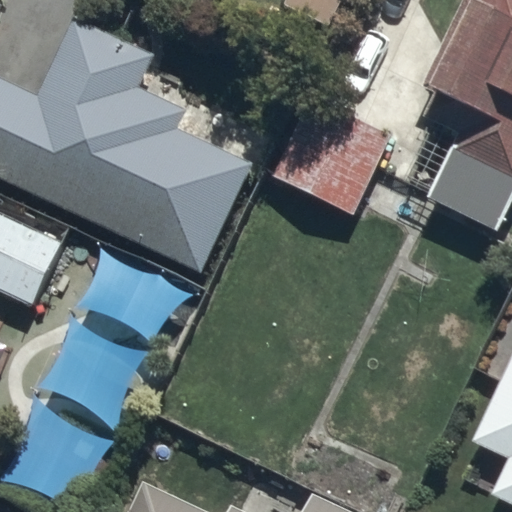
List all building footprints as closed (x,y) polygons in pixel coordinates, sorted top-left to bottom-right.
[(291,0),(285,13),(331,34),(345,0),(291,0)] [(511,0),(484,0),(481,8),(471,3),(424,94),(440,102),(428,126),(466,145),(435,205),(498,237),(511,209),(511,0)] [(74,24),(39,99),(0,81),(0,186),(201,280),(253,168),(180,134),(188,117),(142,95),(157,63),(74,24)] [(315,104),(274,183),(354,224),(395,144),(315,104)] [(0,217),(0,296),(35,313),(66,249),(0,217)] [(511,369),(475,450),(510,466),(493,502),(511,510),(511,369)] [(334,511),(316,504),(312,511),(195,511),(144,488),(133,511),(334,511)]
